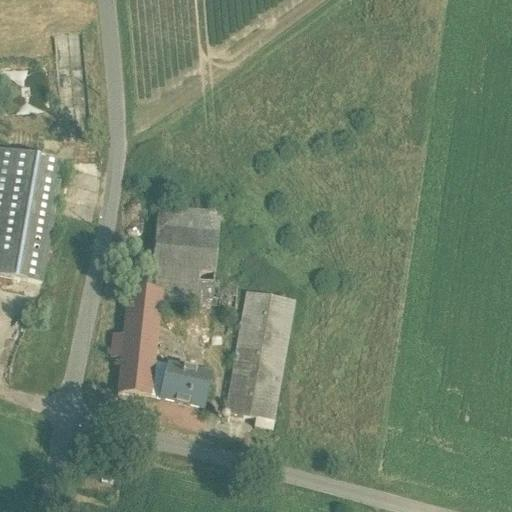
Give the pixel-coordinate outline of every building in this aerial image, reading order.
[(0,279),(40,286),(62,164),(0,153),(0,279)] [(213,285),(219,215),(157,210),(149,271),(130,270),(126,301),(116,299),(109,359),(122,362),(117,396),(159,404),(166,367),(155,364),(161,305),(233,313),(235,288),(213,285)] [(270,434),(293,305),(245,296),(223,417),(221,417),(219,426),(219,427),(237,430),(239,420),(254,423),(252,431),(253,431),(270,434)] [(159,404),(202,412),(203,411),(209,376),(209,375),(167,365),(159,404)] [(30,511),(42,470),(23,465),(9,511),(30,511)]
